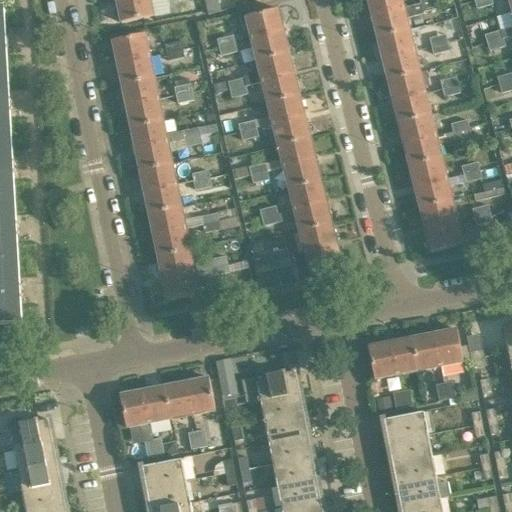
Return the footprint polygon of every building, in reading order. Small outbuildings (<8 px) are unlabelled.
[(154,16),(151,0),(120,0),(117,1),(121,23),(154,16)] [(222,13),(218,0),(204,0),(209,16),(222,13)] [(367,0),(372,17),(405,8),(402,0),(367,0)] [(372,17),(377,38),(410,30),(407,19),(423,15),(423,13),(455,6),(453,0),(437,0),(437,1),(421,5),(405,9),(405,8),(372,17)] [(493,5),(491,0),(480,0),(475,2),(477,9),(493,5)] [(246,18),(251,40),(284,32),(279,9),(246,18)] [(165,45),(167,53),(192,48),(192,49),(196,48),(192,27),(171,32),(173,44),(165,45)] [(503,39),(511,36),(511,27),(485,36),(487,44),(503,39)] [(377,38),(382,59),(415,51),(410,30),(377,38)] [(289,53),(284,32),(251,40),(257,61),(289,53)] [(112,41),(117,64),(150,57),(146,34),(112,41)] [(429,39),(431,47),(448,43),(446,35),(429,39)] [(217,40),(219,48),(235,44),(233,36),(217,40)] [(506,47),(503,39),(487,44),(490,52),(506,47)] [(448,43),(431,47),(433,55),(450,51),(448,43)] [(237,52),(235,44),(219,48),(221,56),(237,52)] [(194,56),(192,49),(192,48),(167,53),(168,62),(194,56)] [(382,59),(388,81),(421,73),(415,51),(382,59)] [(213,85),(215,94),(262,82),(295,74),(289,53),(257,61),(260,73),(244,77),(244,78),(228,83),(228,82),(213,85)] [(117,64),(122,85),(155,78),(150,57),(117,64)] [(388,81),(393,102),(426,94),(421,73),(388,81)] [(499,86),(511,82),(511,73),(497,78),(499,86)] [(0,136),(11,136),(8,74),(0,74),(0,136)] [(300,96),(295,74),(262,82),(267,104),(300,96)] [(440,81),(442,90),(458,86),(456,77),(440,81)] [(122,85),(126,107),(159,100),(155,78),(122,85)] [(511,91),(511,82),(499,86),(502,94),(511,91)] [(174,88),(176,96),(192,93),(191,85),(174,88)] [(246,86),(215,94),(217,104),(233,100),(232,99),(248,95),(246,87),(246,86)] [(458,86),(442,90),(444,98),(460,94),(458,86)] [(192,93),(176,96),(178,104),(194,101),(192,93)] [(393,102),(398,123),(431,115),(426,94),(393,102)] [(267,104),(273,125),(305,117),(300,96),(267,104)] [(164,121),(159,100),(126,107),(131,128),(164,121)] [(206,122),(214,120),(212,110),(204,112),(206,122)] [(398,123),(404,145),(437,137),(431,115),(398,123)] [(311,138),(305,117),(273,125),(278,147),(311,138)] [(451,125),(453,133),(469,128),(467,120),(451,125)] [(201,136),(218,133),(215,122),(196,126),(196,127),(182,129),(183,132),(167,135),(164,121),(131,128),(135,150),(168,143),(185,140),(201,136)] [(256,129),(254,121),(238,125),(240,133),(256,129)] [(471,137),(469,128),(453,133),(455,141),(471,137)] [(256,129),(240,133),(242,141),(259,138),(256,129)] [(0,198),(15,198),(11,136),(0,136),(0,198)] [(185,140),(186,148),(203,145),(201,136),(185,140)] [(404,145),(409,166),(442,158),(437,137),(404,145)] [(278,147),(283,168),(316,160),(311,138),(278,147)] [(170,151),(186,148),(185,140),(168,143),(170,151)] [(168,143),(135,150),(140,171),(173,165),(168,143)] [(409,166),(415,188),(447,179),(442,158),(409,166)] [(321,181),(316,160),(283,168),(289,189),(321,181)] [(462,167),(464,175),(480,171),(478,163),(462,167)] [(249,168),(251,176),(267,172),(265,164),(249,168)] [(511,164),(503,167),(506,176),(511,174),(511,164)] [(140,171),(144,193),(177,186),(173,165),(140,171)] [(195,182),(210,179),(208,171),(193,174),(195,182)] [(482,179),(480,171),(464,175),(466,183),(482,179)] [(269,180),(267,172),(251,176),(253,184),(269,180)] [(195,182),(197,191),(212,188),(210,179),(195,182)] [(415,188),(420,209),(453,201),(447,179),(415,188)] [(236,189),(250,186),(249,180),(235,183),(236,189)] [(289,189),(294,211),(327,202),(321,181),(289,189)] [(144,193),(149,215),(182,208),(177,186),(144,193)] [(473,195),(475,202),(505,196),(503,189),(473,195)] [(0,261),(18,260),(15,198),(0,198),(0,261)] [(420,209),(425,230),(458,222),(453,201),(420,209)] [(332,224),(327,202),(294,211),(299,232),(332,224)] [(262,219),(278,215),(276,206),(260,211),(262,219)] [(472,210),(474,218),(490,214),(488,206),(472,210)] [(186,229),(182,208),(149,215),(153,236),(186,229)] [(203,226),(219,222),(217,214),(201,217),(203,226)] [(493,222),(490,214),(474,218),(476,226),(493,222)] [(278,215),(262,219),(264,227),(280,223),(278,215)] [(219,222),(203,226),(204,234),(221,231),(219,222)] [(464,244),(458,222),(425,230),(431,253),(464,244)] [(299,232),(305,253),(337,245),(332,224),(299,232)] [(153,236),(158,258),(191,251),(186,229),(153,236)] [(343,267),(337,245),(305,253),(310,275),(343,267)] [(270,253),(272,261),(289,257),(287,249),(270,253)] [(158,258),(162,279),(195,272),(191,251),(158,258)] [(272,261),(270,253),(259,256),(261,264),(271,262),(272,261)] [(210,260),(211,269),(228,265),(226,257),(210,260)] [(291,266),(289,257),(272,261),(274,270),(291,266)] [(0,324),(22,323),(18,260),(0,261),(0,324)] [(211,269),(195,272),(162,279),(167,302),(200,295),(197,281),(213,277),(230,274),(250,269),(248,261),(228,265),(211,269)] [(457,330),(435,334),(441,367),(464,363),(457,330)] [(435,334),(413,338),(419,372),(441,367),(435,334)] [(413,338),(391,343),(398,376),(419,372),(413,338)] [(375,380),(398,376),(391,343),(369,347),(375,380)] [(485,358),(483,350),(470,353),(471,360),(485,358)] [(485,358),(471,360),(473,369),(486,366),(485,358)] [(238,394),(231,359),(216,363),(223,397),(238,394)] [(257,378),(257,380),(261,402),(301,394),(296,372),(273,376),(273,374),(272,373),(271,371),(269,371),(268,370),(267,370),(265,369),(263,370),(261,371),(260,371),(259,373),(258,374),(257,375),(257,377),(257,378)] [(209,378),(187,383),(193,416),(216,411),(209,378)] [(491,392),(489,380),(480,381),(483,393),(491,392)] [(452,382),(444,384),(448,400),(456,399),(452,382)] [(187,383),(165,387),(171,420),(193,416),(187,383)] [(448,400),(444,384),(436,385),(439,402),(448,400)] [(165,387),(143,391),(149,424),(171,420),(165,387)] [(409,390),(401,392),(404,408),(413,407),(409,390)] [(156,457),(153,440),(149,424),(143,391),(120,395),(127,429),(134,427),(138,443),(144,442),(148,458),(156,457)] [(396,410),(404,408),(401,392),(393,394),(396,410)] [(476,392),(460,395),(462,403),(478,401),(476,392)] [(305,415),(301,394),(261,402),(265,423),(305,415)] [(224,409),(237,406),(246,405),(244,395),(235,396),(236,398),(222,401),(224,409)] [(392,412),(389,398),(374,401),(377,415),(392,412)] [(239,415),(237,406),(224,409),(225,417),(239,415)] [(486,411),(488,423),(497,421),(495,409),(486,411)] [(474,426),(482,424),(480,412),(471,414),(474,426)] [(428,435),(424,413),(385,421),(389,443),(428,435)] [(269,444),(309,436),(305,415),(265,423),(269,444)] [(10,426),(10,428),(14,450),(53,442),(49,420),(38,422),(26,424),(26,423),(25,421),(24,420),(23,419),(22,418),(20,418),(18,418),(17,418),(15,418),(14,419),(13,420),(11,421),(10,423),(10,424),(10,425),(10,426)] [(500,434),(497,421),(488,423),(491,436),(500,434)] [(485,437),(482,424),(474,426),(476,439),(485,437)] [(232,429),(233,433),(234,442),(244,440),(241,427),(232,429)] [(199,449),(208,448),(206,439),(204,431),(188,434),(191,450),(199,449)] [(432,456),(428,435),(389,443),(393,464),(432,456)] [(313,458),(309,436),(269,444),(274,465),(313,458)] [(153,440),(156,457),(164,455),(165,458),(178,455),(175,442),(162,445),(161,439),(153,440)] [(58,464),(53,442),(14,450),(18,471),(58,464)] [(494,454),(497,465),(505,464),(503,452),(494,454)] [(482,469),(491,467),(488,455),(479,457),(482,469)] [(393,464),(397,485),(437,477),(432,456),(393,464)] [(240,472),(249,470),(246,458),(237,460),(240,472)] [(278,486),(317,479),(313,458),(274,465),(278,486)] [(147,490),(187,482),(182,460),(143,468),(147,490)] [(226,474),(235,473),(232,461),(224,462),(226,474)] [(18,471),(22,492),(62,485),(58,464),(18,471)] [(508,477),(505,464),(497,465),(499,478),(508,477)] [(493,480),(491,467),(482,469),(485,482),(493,480)] [(252,482),(249,470),(240,472),(243,484),(252,482)] [(237,485),(235,473),(226,474),(229,487),(237,485)] [(437,480),(437,477),(397,485),(402,506),(441,499),(451,497),(448,483),(441,484),(440,479),(437,480)] [(321,500),(317,479),(278,486),(282,508),(321,500)] [(151,511),(191,503),(187,482),(147,490),(151,511)] [(26,511),(34,511),(66,506),(62,485),(22,492),(26,511)] [(505,508),(511,506),(511,498),(511,494),(502,496),(505,508)] [(491,511),(499,509),(496,497),(488,499),(491,511)] [(402,506),(402,511),(443,511),(441,499),(402,506)] [(248,511),(257,511),(255,500),(247,502),(248,511)] [(282,511),(323,511),(321,500),(282,508),(282,511)] [(151,511),(192,511),(191,503),(151,511)] [(233,511),(242,511),(240,503),(232,505),(233,511)]
